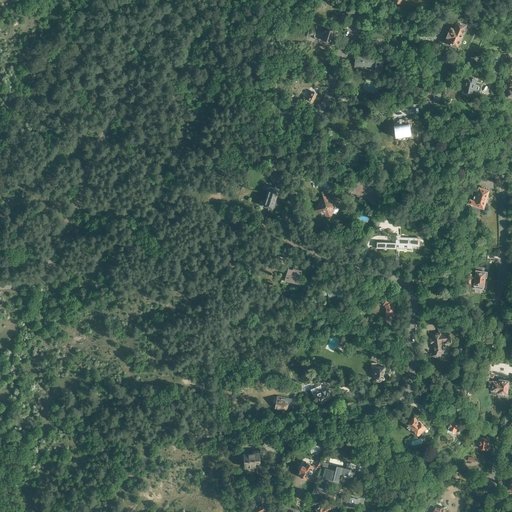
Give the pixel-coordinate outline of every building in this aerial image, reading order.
[(451,26),(446,38),(448,38),(446,42),(457,47),(466,24),(457,20),(457,21),(454,20),(452,27),(451,26)] [(322,40),(330,42),(331,38),(332,39),(332,38),(334,39),(335,37),(333,36),(334,34),(333,34),(333,31),(327,29),(325,35),(323,35),(322,40)] [(375,71),(382,71),(384,57),(377,56),(377,57),(363,56),(363,57),(356,56),(355,66),(367,68),(367,67),(375,68),(375,71)] [(474,80),(466,78),(466,79),(465,79),(465,78),(464,77),(463,77),(462,77),(461,78),(461,79),(461,88),(463,87),(464,88),(464,91),(472,93),(472,92),(480,94),(481,85),(474,83),(474,80)] [(432,101),(441,102),(442,98),(441,98),(442,92),(440,91),(440,90),(434,89),(432,101)] [(307,99),(313,102),(317,93),(312,91),(311,94),(309,93),(307,99)] [(396,129),(397,129),(398,140),(400,140),(400,139),(407,139),(413,138),(413,137),(412,133),(413,133),(411,124),(405,124),(406,126),(401,127),(401,128),(401,123),(400,122),(398,122),(397,123),(394,123),(396,127),(396,129)] [(267,194),(277,198),(279,188),(278,188),(278,185),(275,184),(274,187),(270,186),(270,187),(269,187),(267,194)] [(474,206),(472,210),(473,210),(474,211),(474,212),(475,213),(476,213),(477,213),(477,212),(478,212),(479,212),(480,207),(483,208),(486,201),(487,200),(487,199),(487,198),(489,190),(478,186),(476,195),(474,195),(473,199),(470,198),(468,204),(473,205),(473,206),(474,206)] [(315,210),(330,218),(338,203),(329,198),(332,192),(326,190),(323,195),(315,210)] [(277,198),(267,194),(265,200),(264,200),(264,201),(260,199),(259,204),(273,209),(274,208),(275,208),(275,206),(275,205),(275,204),(276,204),(277,199),(276,199),(277,198)] [(395,243),(377,242),(377,248),(381,248),(390,249),(390,248),(413,249),(413,246),(419,246),(419,238),(408,237),(408,239),(400,239),(400,237),(400,236),(396,236),(395,243)] [(285,280),(299,284),(302,271),(302,270),(302,272),(289,268),(289,267),(284,266),(282,272),(287,273),(285,280)] [(473,288),(484,289),(485,278),(487,278),(487,271),(483,271),(483,267),(476,267),(476,269),(475,269),(475,276),(472,276),(472,274),(467,273),(466,284),(471,285),(472,277),(474,277),(473,285),(474,286),(473,288)] [(343,285),(328,290),(327,288),(322,289),(324,295),(328,294),(329,297),(337,294),(338,298),(347,295),(343,285)] [(385,318),(392,318),(393,305),(392,303),(383,297),(378,303),(383,307),(384,305),(386,309),(385,318)] [(451,340),(450,333),(432,335),(432,339),(431,339),(432,344),(433,343),(434,351),(432,355),(438,358),(440,354),(444,353),(442,341),(451,340)] [(373,378),(376,379),(376,380),(377,381),(380,381),(381,380),(381,379),(384,379),(384,367),(377,366),(377,362),(371,362),(371,368),(372,368),(373,369),(374,370),(373,371),(373,373),(373,378)] [(499,379),(499,381),(492,381),(493,378),(494,378),(494,375),(489,374),(489,378),(490,378),(489,380),(488,386),(491,386),(491,391),(491,395),(498,395),(498,393),(507,394),(509,380),(499,379)] [(315,391),(314,392),(316,397),(318,396),(321,402),(331,397),(328,389),(323,391),(322,390),(321,389),(320,389),(318,385),(314,387),(315,391)] [(275,407),(276,407),(276,408),(283,410),(286,410),(288,404),(290,405),(292,399),(278,396),(275,407)] [(411,428),(419,436),(427,428),(414,416),(407,424),(408,425),(407,426),(410,429),(411,428)] [(439,424),(441,425),(443,420),(434,416),(433,419),(440,422),(439,424)] [(455,432),(457,433),(459,429),(457,427),(459,424),(452,420),(450,422),(448,425),(449,425),(447,428),(446,427),(445,430),(445,432),(447,433),(449,432),(450,430),(455,433),(455,432)] [(475,445),(479,446),(478,447),(487,449),(489,438),(477,436),(476,442),(475,442),(475,445)] [(244,453),(245,467),(253,466),(260,466),(258,450),(252,451),(253,453),(244,453)] [(313,465),(313,466),(306,462),(298,474),(307,479),(308,477),(309,477),(312,472),(315,473),(319,467),(316,465),(315,466),(313,465)] [(340,471),(341,467),(324,463),(319,480),(327,482),(327,483),(336,485),(336,484),(337,485),(338,480),(338,481),(340,471)] [(373,475),(379,477),(382,472),(375,469),(373,475)] [(341,505),(364,505),(364,496),(354,495),(354,494),(350,494),(350,495),(341,495),(341,505)] [(265,511),(267,511),(265,507),(265,506),(264,504),(262,502),(261,502),(258,503),(257,499),(252,502),(254,506),(253,506),(256,511),(265,511)] [(322,503),(318,506),(319,507),(316,508),(317,511),(325,511),(326,511),(331,509),(328,504),(326,501),(322,503)]
